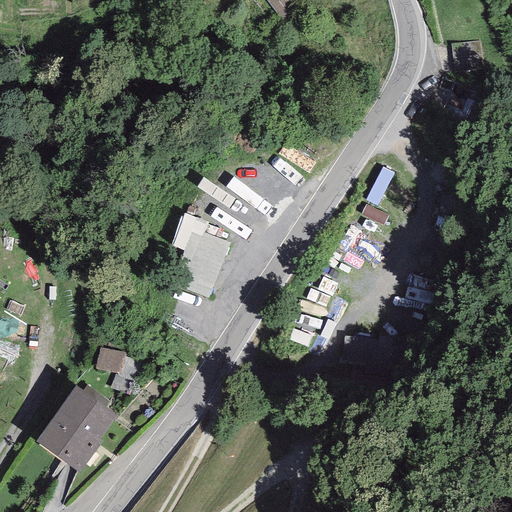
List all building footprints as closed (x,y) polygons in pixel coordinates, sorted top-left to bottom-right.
[(394,173),(382,167),(364,200),(376,206),(394,173)] [(365,205),(361,214),(382,225),(387,215),(365,205)] [(207,222),(184,213),(171,246),(184,250),(170,285),(207,299),(229,242),(203,232),(207,222)] [(125,353),(100,348),(96,369),(116,373),(121,374),(124,356),(125,353)] [(143,363),(124,356),(121,374),(116,373),(109,388),(128,393),(143,363)] [(86,385),(82,390),(106,407),(110,402),(86,385)] [(54,415),(35,442),(78,473),(98,446),(96,444),(117,415),(106,407),(82,390),(75,386),(54,415)]
